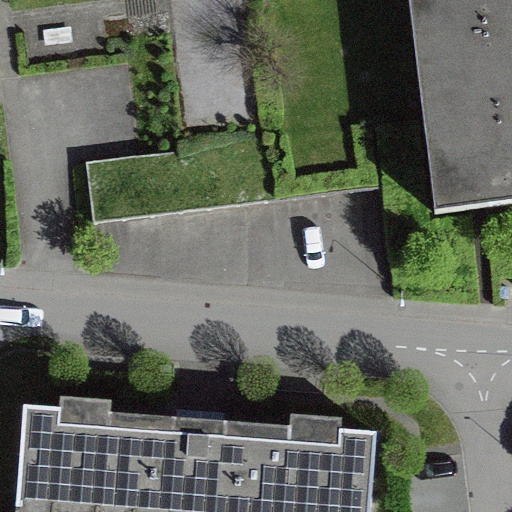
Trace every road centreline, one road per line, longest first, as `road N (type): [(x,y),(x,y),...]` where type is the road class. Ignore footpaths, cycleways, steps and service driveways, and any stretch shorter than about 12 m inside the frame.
road 1 (residential): [(480,347),(0,311)]
road 2 (residential): [(480,347),(499,511)]
